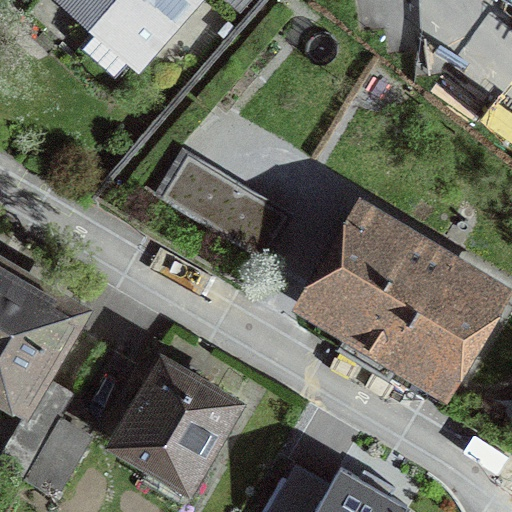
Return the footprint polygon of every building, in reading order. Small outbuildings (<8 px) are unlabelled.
[(186,0),(72,0),(95,20),(136,57),(186,0)] [(225,0),(239,12),(250,0),(225,0)] [(286,212),(197,158),(171,202),(259,256),(286,212)] [(342,260),(318,300),(388,342),(439,374),(486,298),(352,215),(329,252),(342,260)] [(0,388),(23,402),(38,377),(77,312),(0,265),(0,388)] [(234,404),(163,362),(116,443),(152,464),(157,455),(193,475),(234,404)] [(18,431),(43,446),(58,419),(72,397),(38,377),(23,402),(32,407),(18,431)] [(60,420),(58,419),(43,446),(24,477),(55,495),(89,438),(60,420)] [(403,511),(407,505),(340,466),(330,483),(295,463),(266,511),(403,511)]
